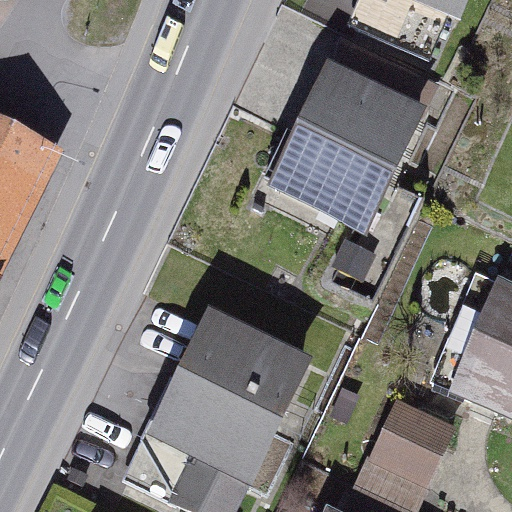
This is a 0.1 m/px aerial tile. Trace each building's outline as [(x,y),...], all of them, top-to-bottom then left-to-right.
[(467,0),(417,0),(460,18),(467,0)] [(429,106),(330,58),(270,183),(369,230),(429,106)] [(0,275),(64,148),(0,116),(0,275)] [(511,288),(475,273),(430,383),(511,415),(511,288)] [(237,511),(314,352),(210,303),(124,482),(187,511),(237,511)] [(343,510),(326,502),(321,511),(415,511),(456,428),(396,399),(343,510)]
